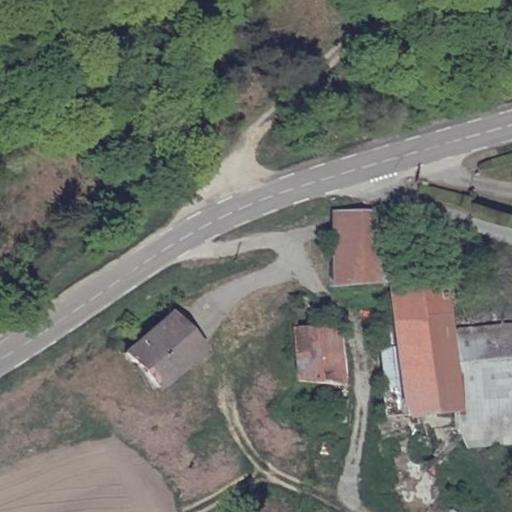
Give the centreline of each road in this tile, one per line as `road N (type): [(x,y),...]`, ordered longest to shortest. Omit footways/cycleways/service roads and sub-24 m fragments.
road 1 (secondary): [(342,172),(210,221),(0,359)]
road 2 (unclassified): [(342,172),(511,233)]
road 3 (secondary): [(511,124),(342,172)]
